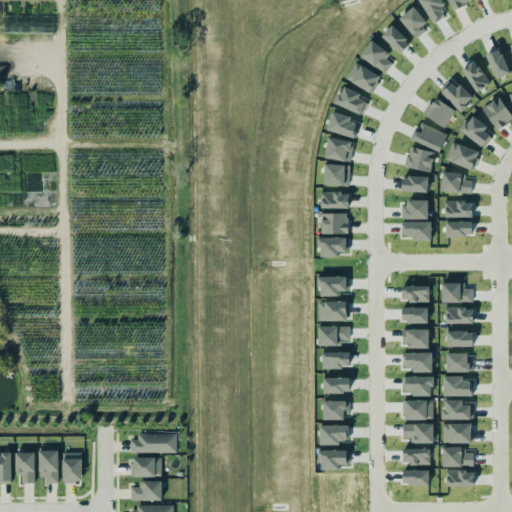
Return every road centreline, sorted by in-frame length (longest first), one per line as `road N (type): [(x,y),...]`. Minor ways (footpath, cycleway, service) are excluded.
road 1 (residential): [(511,16),(469,32),(418,71),(379,149),(376,511)]
road 2 (residential): [(500,511),(498,184),(511,153)]
road 3 (residential): [(375,264),(511,262)]
road 4 (residential): [(376,507),(511,508)]
